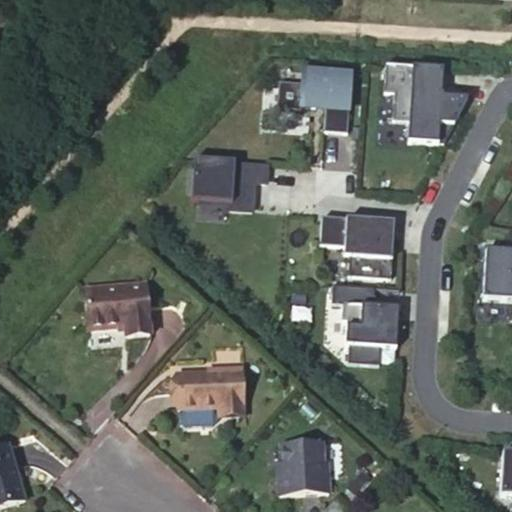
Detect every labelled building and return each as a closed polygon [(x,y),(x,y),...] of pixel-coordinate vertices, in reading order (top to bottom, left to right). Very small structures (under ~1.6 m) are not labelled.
[(392,99),(391,126),(407,126),(406,146),(442,148),(466,101),(439,100),(440,72),(383,70),(382,98),(392,99)] [(277,88),(275,114),(298,115),(299,110),(314,111),(317,108),(324,109),(322,135),(346,137),(350,78),(300,75),(299,89),(277,88)] [(246,186),(264,187),(265,168),(193,164),(190,205),(229,207),(229,214),(250,215),(251,195),(245,195),(246,186)] [(349,252),(347,281),(389,283),(392,244),(393,226),(378,225),(321,222),(319,251),(349,252)] [(511,254),(485,253),(482,301),(511,302),(511,254)] [(373,293),(331,290),(330,309),(341,310),(340,325),(346,325),(344,350),(347,350),(346,368),(377,370),(379,352),(394,353),(393,366),(394,366),(397,312),(372,310),(373,293)] [(398,294),(373,293),(372,310),(397,312),(398,294)] [(125,345),(147,343),(144,294),(84,297),(87,336),(124,334),(125,345)] [(216,419),(241,418),(240,374),(213,375),(213,379),(177,380),(178,414),(216,413),(216,419)] [(280,502),(329,499),(328,468),(322,468),(321,448),(281,450),(283,479),(278,480),(280,502)] [(0,511),(25,504),(7,450),(0,452),(0,511)] [(511,454),(501,454),(498,498),(511,498),(511,454)]
